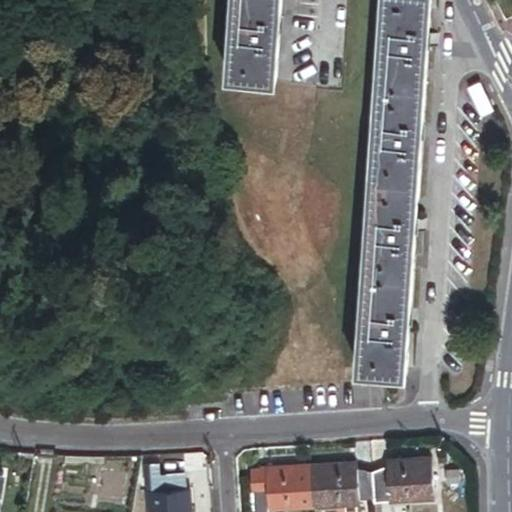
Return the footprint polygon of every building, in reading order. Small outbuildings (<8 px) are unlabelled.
[(243,0),(240,50),(290,53),(292,0),(243,0)] [(391,0),(367,368),(416,370),(441,0),(391,0)] [(388,473),(371,474),(373,495),(389,494),(390,502),(433,499),(430,458),(387,461),(388,473)] [(373,495),(371,474),(358,475),(357,463),(312,466),(315,506),(359,503),(359,496),(373,495)] [(315,506),(312,466),(266,469),(267,482),(251,484),(253,506),(268,505),(269,510),(315,506)] [(149,511),(187,511),(186,490),(182,491),(181,475),(157,477),(158,494),(148,495),(149,511)] [(373,495),(373,503),(390,502),(389,494),(373,495)]
